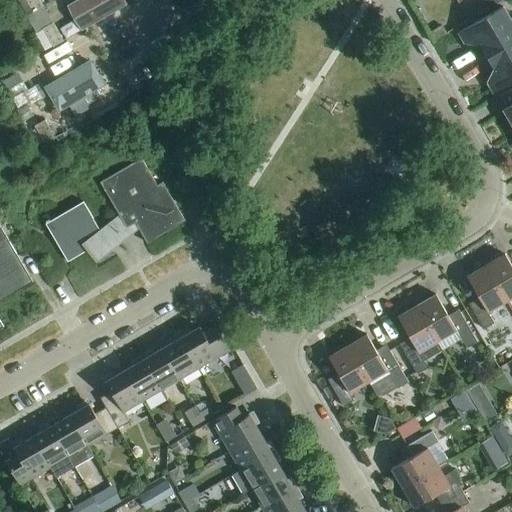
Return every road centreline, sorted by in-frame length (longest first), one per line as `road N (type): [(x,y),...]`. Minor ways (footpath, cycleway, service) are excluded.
road 1 (residential): [(269,339),(236,284),(194,274),(0,387)]
road 2 (residential): [(269,339),(468,223),(487,204)]
road 3 (residential): [(487,204),(486,177),(384,0)]
road 4 (residential): [(369,511),(269,339)]
